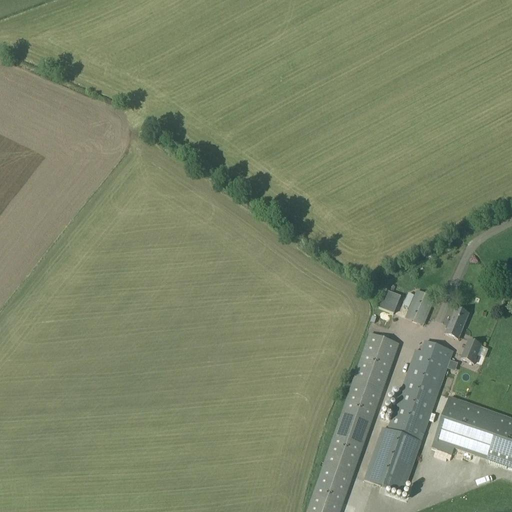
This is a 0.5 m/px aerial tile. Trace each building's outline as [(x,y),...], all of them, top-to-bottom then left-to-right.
[(385,292),(379,310),(394,316),(400,298),(385,292)] [(434,300),(416,293),(406,320),(423,327),(434,300)] [(446,336),(458,341),(469,316),(456,310),(446,336)] [(370,335),(307,511),(341,511),(399,345),(370,335)] [(474,365),(482,346),(469,341),(464,353),(461,360),(474,365)] [(363,482),(403,496),(453,353),(425,343),(421,353),(416,351),(387,432),(382,430),(363,482)] [(511,421),(449,399),(431,449),(451,456),(454,451),(511,470),(511,421)]
